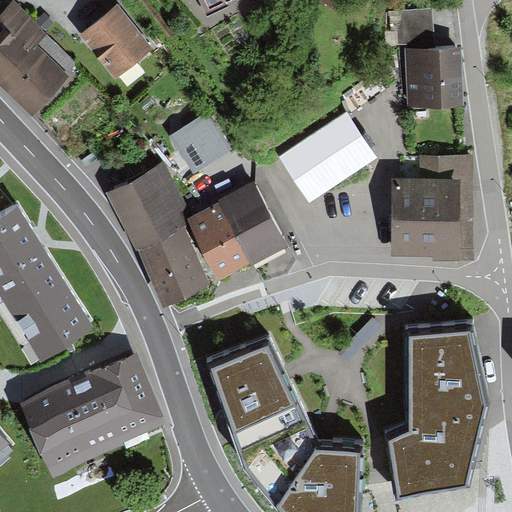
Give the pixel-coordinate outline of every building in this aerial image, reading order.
[(203,0),(209,12),(236,0),(203,0)] [(0,87),(31,118),(72,77),(42,46),(50,38),(17,5),(0,21),(0,87)] [(118,79),(152,52),(117,8),(83,35),(118,79)] [(409,48),(435,46),(433,14),(393,16),(394,48),(409,48)] [(409,48),(412,106),(461,104),(458,45),(435,46),(409,48)] [(281,157),(311,201),(374,158),(344,114),(281,157)] [(205,165),(230,150),(208,115),(171,138),(193,173),(205,165)] [(393,237),(393,255),(433,254),(433,258),(456,257),(457,260),(474,260),(472,159),(407,161),(407,177),(391,177),(393,237)] [(167,307),(208,286),(179,214),(187,209),(163,162),(111,193),(136,240),(151,271),(167,307)] [(189,218),(219,279),(232,273),(282,249),(267,218),(253,187),(189,218)] [(0,306),(34,360),(94,323),(18,202),(0,213),(0,306)] [(483,399),(467,325),(439,328),(408,331),(410,424),(391,433),(398,488),(465,476),(483,399)] [(238,349),(211,359),(244,454),(289,511),(359,511),(360,442),(321,442),(274,337),(238,349)] [(136,353),(19,405),(52,478),(169,425),(136,353)] [(0,451),(9,444),(0,433),(0,451)]
